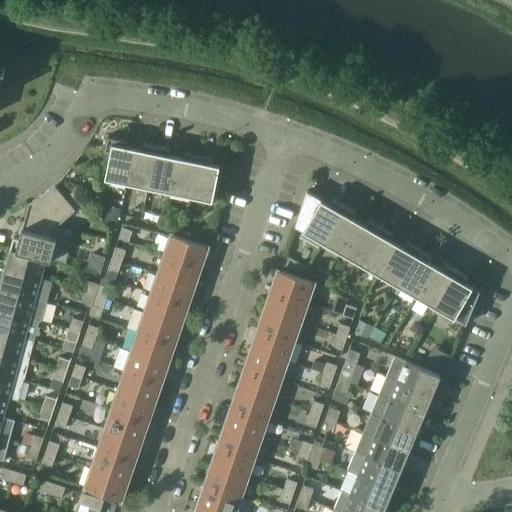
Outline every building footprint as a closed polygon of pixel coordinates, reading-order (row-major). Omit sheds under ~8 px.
[(103,161),(108,162),(105,177),(127,182),(135,147),(127,145),(128,139),(108,135),(103,161)] [(135,147),(127,182),(148,186),(157,145),(144,142),(143,148),(135,147)] [(157,145),(148,186),(170,191),(177,155),(169,154),(170,148),(157,145)] [(177,155),(170,191),(191,195),(199,154),(186,151),(185,157),(177,155)] [(220,164),(211,162),(213,157),(199,154),(191,195),(213,200),(220,164)] [(55,237),(58,225),(76,209),(55,185),(29,203),(20,237),(14,235),(10,249),(46,258),(46,259),(51,261),(57,238),(55,237)] [(297,219),(307,224),(304,230),(323,241),(344,204),(333,198),(330,203),(307,190),(297,219)] [(122,204),(110,200),(104,217),(117,221),(122,204)] [(342,252),(360,220),(353,216),(356,211),(344,204),(323,241),(342,252)] [(361,262),(382,226),(370,219),(367,224),(360,220),(342,252),(361,262)] [(379,273),(397,242),(390,238),(393,233),(382,226),(361,262),(379,273)] [(122,227),(119,238),(129,241),(133,230),(122,227)] [(165,254),(198,265),(201,256),(204,257),(208,246),(172,233),(165,254)] [(397,242),(379,273),(398,284),(419,248),(407,241),(404,246),(397,242)] [(112,257),(122,261),(126,250),(116,246),(112,257)] [(417,295),(435,264),(428,260),(431,254),(419,248),(398,284),(417,295)] [(41,278),(46,259),(46,258),(10,249),(5,268),(41,278)] [(198,265),(165,254),(158,273),(194,285),(198,274),(195,273),(198,265)] [(122,261),(112,257),(108,268),(119,271),(122,261)] [(297,260),(294,269),(305,272),(309,266),(297,260)] [(435,306),(457,269),(445,262),(442,268),(435,264),(417,295),(435,306)] [(41,278),(5,268),(0,286),(0,288),(35,298),(41,278)] [(274,291),(307,302),(314,282),(278,269),(274,281),(277,282),(274,291)] [(466,324),(480,290),(465,281),(468,276),(457,269),(435,306),(466,324)] [(151,292),(185,304),(188,295),(191,296),(194,285),(158,273),(151,292)] [(85,291),(96,295),(100,284),(89,280),(85,291)] [(96,295),(107,298),(110,287),(100,284),(96,295)] [(42,320),(47,301),(35,298),(0,288),(0,309),(30,317),(42,320)] [(96,295),(85,291),(81,302),(92,305),(96,295)] [(307,302),(274,291),(271,299),(268,298),(264,309),(301,321),(307,302)] [(185,304),(151,292),(145,312),(181,324),(185,313),(182,312),(185,304)] [(107,298),(96,295),(92,305),(103,309),(107,298)] [(347,303),(343,314),(353,318),(357,307),(347,303)] [(0,330),(25,337),(30,317),(0,309),(0,330)] [(261,329),(294,341),(301,321),(264,309),(261,320),(264,321),(261,329)] [(181,324),(145,312),(138,331),(172,342),(175,334),(178,335),(181,324)] [(69,328),(80,331),(84,320),(73,317),(69,328)] [(336,334),(347,337),(351,326),(340,323),(336,334)] [(86,334),(96,338),(100,327),(89,324),(86,334)] [(80,331),(69,328),(65,339),(76,342),(80,331)] [(294,341),(261,329),(258,338),(255,337),(251,348),(287,360),(294,341)] [(25,337),(0,330),(0,351),(19,357),(25,337)] [(172,342),(138,331),(132,350),(168,363),(172,352),(169,351),(172,342)] [(106,342),(96,338),(86,334),(79,353),(99,361),(106,342)] [(336,334),(333,345),(343,348),(347,337),(336,334)] [(247,368),(281,379),(287,360),(251,348),(247,358),(250,359),(247,368)] [(349,348),(346,359),(357,363),(360,352),(349,348)] [(125,370),(158,381),(161,373),(164,374),(168,363),(132,350),(125,370)] [(0,372),(14,377),(19,357),(0,351),(0,372)] [(440,374),(395,355),(387,376),(432,394),(440,374)] [(56,367),(67,371),(71,360),(59,356),(56,367)] [(323,372),(334,376),(337,365),(327,361),(323,372)] [(72,374),(83,377),(86,366),(76,363),(72,374)] [(67,371),(56,367),(52,378),(63,382),(67,371)] [(281,379),(247,368),(245,376),(242,375),(238,386),(274,399),(281,379)] [(339,378),(350,382),(354,371),(343,368),(339,378)] [(158,381),(125,370),(118,389),(155,402),(158,391),(156,390),(158,381)] [(0,394),(9,397),(14,377),(0,372),(0,394)] [(334,376),(323,372),(319,383),(330,387),(334,376)] [(72,374),(68,385),(79,388),(83,377),(72,374)] [(432,394),(387,376),(379,394),(424,413),(432,394)] [(350,382),(339,378),(335,389),(346,393),(350,382)] [(234,407),(268,418),(274,399),(238,386),(234,397),(237,398),(234,407)] [(112,408),(145,420),(148,411),(151,412),(155,402),(118,389),(112,408)] [(9,397),(0,394),(0,415),(3,416),(9,397)] [(371,413),(416,432),(424,413),(379,394),(371,413)] [(42,406),(54,410),(57,399),(46,395),(42,406)] [(310,411),(320,414),(324,403),(314,400),(310,411)] [(59,412),(69,416),(73,405),(63,401),(59,412)] [(54,410),(42,406),(39,417),(50,420),(54,410)] [(326,417),(337,421),(341,410),(330,406),(326,417)] [(268,418),(234,407),(231,415),(228,414),(225,425),(261,438),(268,418)] [(145,420),(112,408),(105,428),(142,440),(145,429),(142,428),(145,420)] [(320,414),(310,411),(306,422),(317,425),(320,414)] [(59,412),(55,423),(66,427),(69,416),(59,412)] [(363,432),(408,451),(416,432),(371,413),(363,432)] [(326,417),(322,428),(333,432),(337,421),(326,417)] [(221,446),(254,457),(261,438),(225,425),(221,436),(224,437),(221,446)] [(99,447),(132,458),(135,450),(138,451),(142,440),(105,428),(99,447)] [(355,451),(400,470),(408,451),(363,432),(355,451)] [(29,444),(40,448),(44,437),(33,434),(29,444)] [(0,458),(4,460),(10,439),(0,436),(0,458)] [(46,451),(56,454),(60,443),(50,440),(46,451)] [(299,451),(310,454),(314,443),(303,440),(299,451)] [(310,454),(321,458),(325,447),(314,443),(310,454)] [(40,448),(29,444),(25,455),(37,459),(40,448)] [(254,457),(221,446),(218,454),(215,453),(211,464),(248,476),(254,457)] [(132,458),(99,447),(92,466),(128,479),(132,468),(129,467),(132,458)] [(46,451),(42,462),(53,465),(56,454),(46,451)] [(310,454),(299,451),(296,461),(306,465),(310,454)] [(347,469),(359,474),(393,488),(400,470),(355,451),(347,469)] [(310,454),(306,465),(317,469),(321,458),(310,454)] [(208,484),(241,496),(248,476),(211,464),(208,475),(211,476),(208,484)] [(85,487),(119,498),(122,489),(125,490),(128,479),(92,466),(85,487)] [(12,481),(15,470),(4,467),(1,477),(12,481)] [(15,470),(12,481),(23,484),(26,473),(15,470)] [(359,474),(350,493),(385,507),(393,488),(359,474)] [(283,489),(294,492),(298,481),(287,478),(283,489)] [(51,493),(55,483),(44,479),(40,489),(51,493)] [(55,483),(51,493),(62,497),(66,486),(55,483)] [(235,511),(241,496),(208,484),(205,493),(202,492),(198,503),(225,511),(235,511)] [(299,495),(310,499),(314,488),(303,484),(299,495)] [(294,492),(283,489),(280,500),(290,503),(294,492)] [(332,507),(343,511),(342,511),(382,511),(385,507),(350,493),(339,489),(332,507)] [(90,506),(93,496),(82,492),(79,502),(90,506)] [(299,495),(296,506),(307,509),(310,499),(299,495)] [(93,496),(90,506),(101,510),(104,500),(93,496)] [(225,511),(198,503),(194,511),(225,511)]
